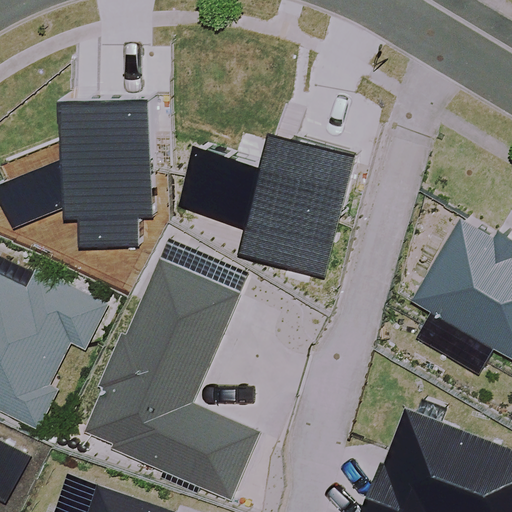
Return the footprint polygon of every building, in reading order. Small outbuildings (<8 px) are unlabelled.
[(153,215),(150,96),(66,98),(68,159),(0,185),(0,186),(17,226),(69,207),(69,217),(83,217),(84,243),(142,242),(141,215),(153,215)] [(242,254),(325,276),(358,153),(275,131),(266,164),(199,146),(184,201),(251,219),(242,254)] [(511,219),(488,205),(439,286),(511,330),(511,219)] [(250,285),(175,252),(141,329),(135,327),(113,377),(119,379),(100,424),(128,436),(125,444),(239,494),(269,426),(201,397),(250,285)] [(0,398),(45,423),(67,383),(58,379),(82,334),(95,341),(118,300),(51,263),(39,285),(5,266),(0,275),(0,398)] [(511,511),(511,437),(419,402),(375,511),(511,511)] [(0,500),(9,484),(16,488),(40,446),(0,423),(0,500)] [(186,511),(189,506),(114,480),(102,511),(186,511)]
